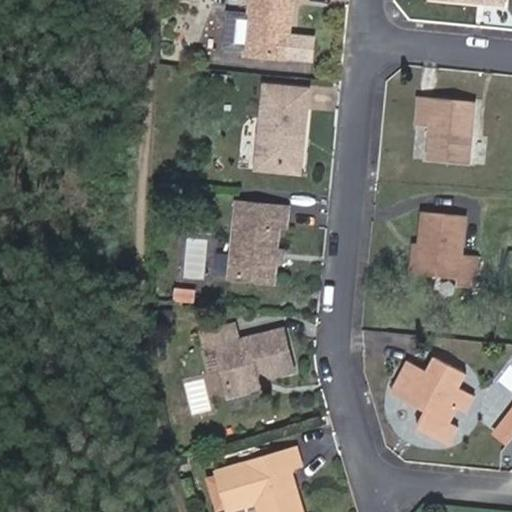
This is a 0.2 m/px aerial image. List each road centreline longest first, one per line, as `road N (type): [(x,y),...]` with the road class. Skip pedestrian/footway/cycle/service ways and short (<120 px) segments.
road 1 (track): [(182,511),(147,407),(131,248),(153,0)]
road 2 (residential): [(374,483),(338,346),(369,44)]
road 3 (residential): [(511,57),(369,44)]
road 4 (residential): [(511,494),(374,483)]
